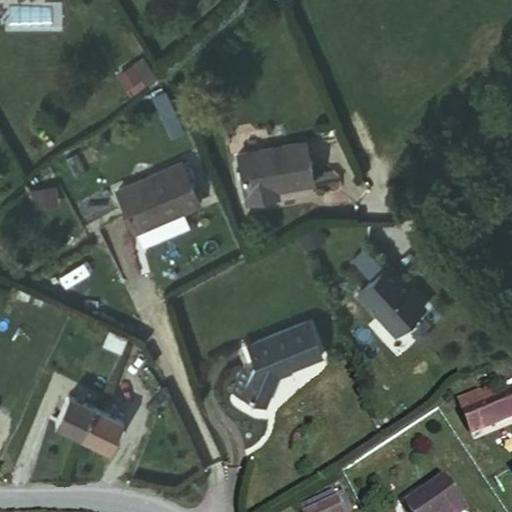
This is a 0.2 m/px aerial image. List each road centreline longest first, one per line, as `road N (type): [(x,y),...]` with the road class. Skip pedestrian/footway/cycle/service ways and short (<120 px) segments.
road 1 (residential): [(511,334),(399,215)]
road 2 (residential): [(155,511),(142,504),(0,500)]
